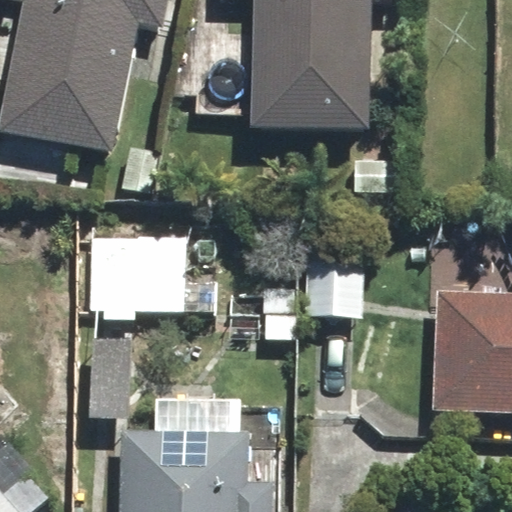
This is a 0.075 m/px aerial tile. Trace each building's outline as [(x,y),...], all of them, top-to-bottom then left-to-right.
[(0,0),(33,7),(7,136),(125,156),(149,28),(173,33),(179,0),(0,0)] [(262,0),(261,131),(382,133),(383,2),(409,2),(409,0),(262,0)] [(192,241),(98,239),(95,376),(140,377),(142,314),(224,316),(225,287),(191,286),(192,241)] [(371,325),(374,246),(315,244),(312,323),(371,325)] [(511,294),(446,292),(443,414),(511,416),(511,294)] [(259,435),(129,433),(127,511),(283,511),(284,485),(258,485),(259,435)] [(28,511),(0,480),(0,511),(28,511)]
